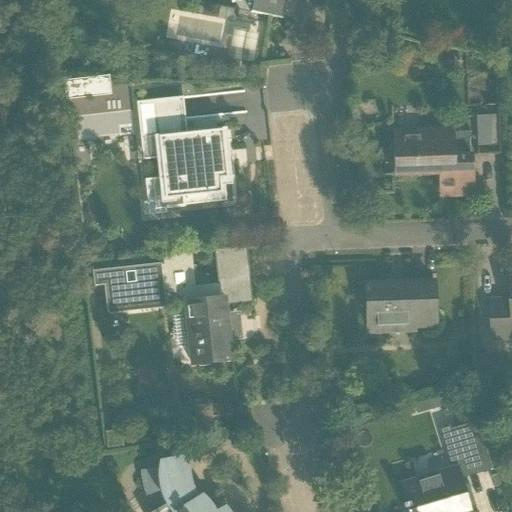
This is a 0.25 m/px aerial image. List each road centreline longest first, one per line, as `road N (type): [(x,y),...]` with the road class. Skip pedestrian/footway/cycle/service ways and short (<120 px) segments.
road 1 (residential): [(336,238),(336,112),(361,0)]
road 2 (residential): [(292,405),(304,248),(336,238)]
road 3 (residential): [(336,238),(511,236)]
